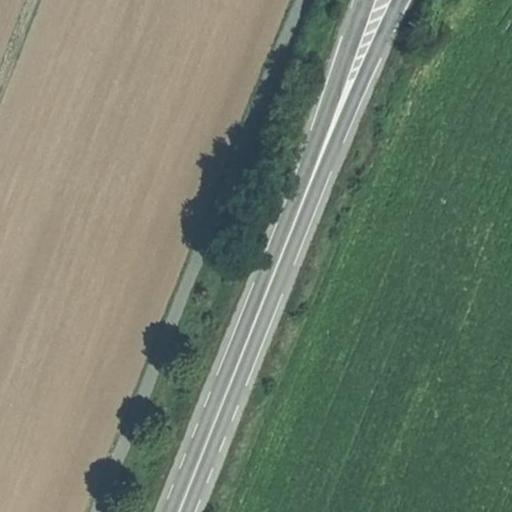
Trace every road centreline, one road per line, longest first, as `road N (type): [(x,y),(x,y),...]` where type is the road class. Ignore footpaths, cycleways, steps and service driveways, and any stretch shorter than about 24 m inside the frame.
road 1 (secondary): [(323,148),(177,511)]
road 2 (secondary): [(323,148),(403,0)]
road 3 (secondary): [(366,0),(323,148)]
